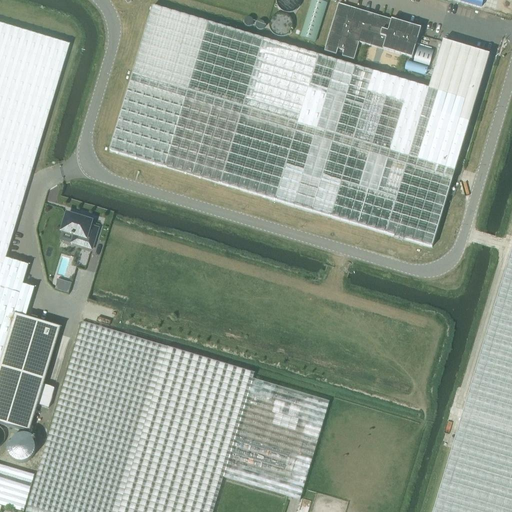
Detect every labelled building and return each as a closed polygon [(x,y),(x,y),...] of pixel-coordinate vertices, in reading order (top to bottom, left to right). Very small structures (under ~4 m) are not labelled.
[(495,0),(459,0),(492,10),(495,0)] [(342,57),(354,60),(359,43),(412,59),(421,29),(338,4),(324,51),(336,55),(338,49),(344,51),(342,57)] [(452,181),(475,103),(489,55),(442,41),(428,89),(390,78),(152,7),(109,151),(432,247),(452,181)] [(24,318),(33,289),(21,285),(27,266),(4,259),(68,46),(0,25),(0,358),(13,314),(24,318)] [(418,47),(413,62),(429,66),(433,51),(418,47)] [(67,215),(62,231),(72,234),(72,235),(73,235),(71,243),(92,250),(98,229),(90,226),(91,222),(85,220),(83,219),(83,220),(80,219),(80,218),(79,218),(67,215)] [(511,511),(511,247),(432,511),(511,511)] [(108,254),(100,281),(141,293),(149,266),(108,254)] [(164,276),(156,302),(197,314),(205,288),(164,276)] [(224,286),(216,312),(257,324),(265,298),(224,286)] [(280,309),(272,335),(313,347),(321,321),(280,309)] [(0,358),(0,425),(27,434),(59,329),(60,329),(35,321),(36,319),(30,317),(31,318),(30,319),(24,318),(13,314),(0,358)] [(338,322),(330,348),(371,361),(379,334),(338,322)] [(211,511),(222,478),(223,479),(252,380),(254,373),(167,348),(82,323),(25,511),(211,511)] [(395,341),(387,367),(428,379),(436,353),(395,341)] [(327,402),(252,380),(223,479),(298,501),(327,402)] [(0,506),(20,511),(23,511),(34,476),(0,465),(0,506)]
